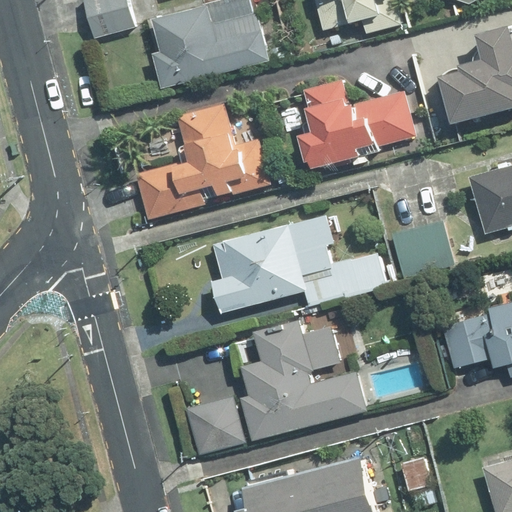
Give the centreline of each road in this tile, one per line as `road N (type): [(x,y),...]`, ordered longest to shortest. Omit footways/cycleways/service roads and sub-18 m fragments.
road 1 (residential): [(148,511),(86,279),(55,218)]
road 2 (residential): [(55,218),(53,166),(8,0)]
